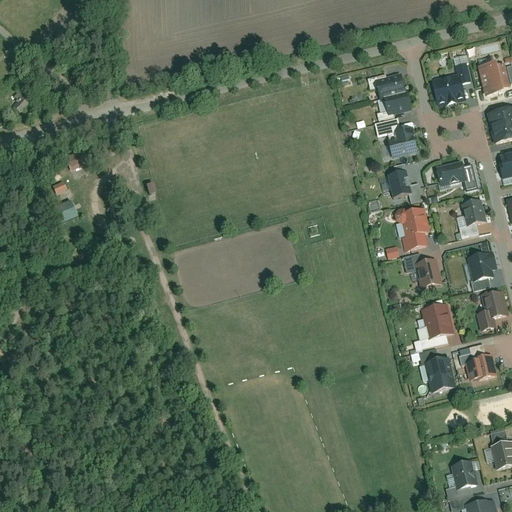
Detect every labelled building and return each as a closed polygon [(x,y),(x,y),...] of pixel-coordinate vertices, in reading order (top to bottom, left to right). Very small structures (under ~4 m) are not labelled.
[(511,72),(509,62),(480,70),(487,99),(511,93),(511,72)] [(383,119),(390,117),(415,110),(411,94),(408,95),(403,74),(397,76),(397,73),(368,80),(371,92),(380,90),(382,101),(379,102),(383,119)] [(464,75),(433,83),(440,110),(471,103),(464,75)] [(33,101),(25,93),(11,109),(19,116),(33,101)] [(511,111),(488,117),(495,146),(511,142),(511,111)] [(388,138),(394,161),(421,154),(415,131),(401,134),(398,121),(375,127),(378,140),(388,138)] [(499,166),(503,182),(511,179),(511,155),(502,158),(504,165),(499,166)] [(86,161),(71,165),(72,171),(88,168),(86,161)] [(466,163),(437,171),(442,190),(465,184),(468,193),(479,190),(473,168),(468,169),(466,163)] [(396,178),(388,179),(393,202),(409,198),(411,206),(422,203),(418,187),(410,189),(407,175),(405,175),(403,167),(394,170),(396,178)] [(141,187),(144,200),(154,198),(150,184),(141,187)] [(458,220),(462,241),(480,237),(478,228),(488,225),(483,203),(463,207),(466,219),(458,220)] [(403,240),(406,254),(431,248),(428,236),(433,235),(427,210),(409,215),(408,211),(398,213),(401,225),(397,225),(400,240),(403,240)] [(57,220),(61,231),(79,225),(75,214),(57,220)] [(387,250),(389,261),(401,259),(399,248),(387,250)] [(492,255),(469,260),(475,286),(498,280),(492,255)] [(443,287),(437,262),(424,265),(422,256),(405,260),(408,275),(417,273),(422,292),(443,287)] [(486,314),(477,317),(482,335),(498,331),(496,323),(511,319),(503,292),(482,298),(486,314)] [(455,335),(448,307),(422,314),(429,341),(455,335)] [(473,364),(486,361),(483,348),(470,351),(471,356),(473,364)] [(462,369),(475,366),(479,383),(496,379),(491,359),(486,361),(473,364),(471,356),(459,359),(462,369)] [(449,359),(425,366),(434,397),(457,391),(449,359)] [(511,445),(494,450),(499,473),(511,469),(511,445)] [(495,511),(493,502),(476,506),(473,492),(482,490),(476,464),(453,469),(458,489),(446,492),(450,511),(495,511)]
